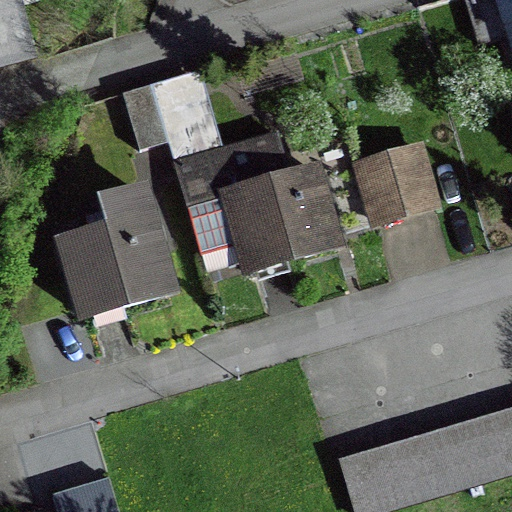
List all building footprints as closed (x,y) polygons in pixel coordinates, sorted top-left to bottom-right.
[(0,0),(0,75),(38,66),(21,0),(0,0)] [(511,0),(480,0),(471,3),(484,48),(510,40),(511,46),(511,0)] [(168,144),(199,257),(242,245),(249,273),(339,247),(318,171),(293,178),(280,132),(212,151),(190,72),(121,92),(138,153),(168,144)] [(423,145),(354,165),(373,228),(441,208),(423,145)] [(106,230),(58,244),(81,322),(173,296),(144,193),(99,205),(106,230)] [(511,409),(338,463),(352,511),(398,511),(511,478),(511,409)] [(118,511),(109,480),(53,496),(57,511),(118,511)]
